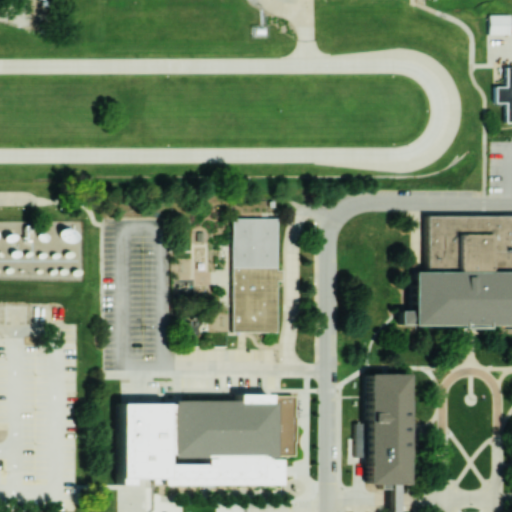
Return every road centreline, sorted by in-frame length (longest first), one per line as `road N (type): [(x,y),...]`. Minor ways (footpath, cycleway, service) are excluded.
road 1 (track): [(0,64),(398,58),(432,76),(443,106),(436,136),(397,158),(0,153)]
road 2 (residential): [(326,511),(324,229),(331,215)]
road 3 (residential): [(331,215),(365,203),(511,203)]
road 4 (residential): [(497,496),(326,496)]
